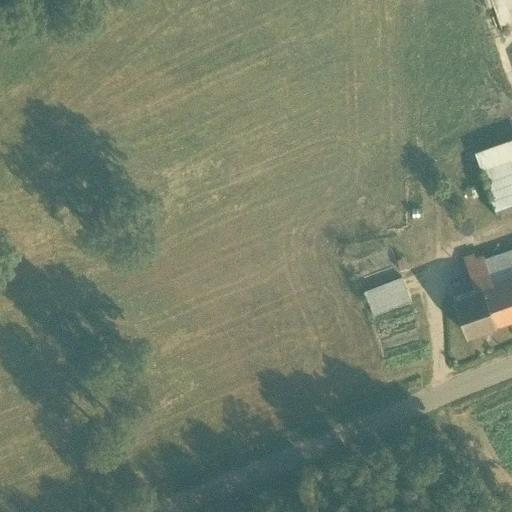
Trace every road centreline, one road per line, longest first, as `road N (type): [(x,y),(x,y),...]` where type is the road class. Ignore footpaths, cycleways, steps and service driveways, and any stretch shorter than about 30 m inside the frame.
road 1 (unclassified): [(165,511),(511,367)]
road 2 (track): [(437,398),(426,141)]
road 3 (track): [(437,398),(495,511)]
